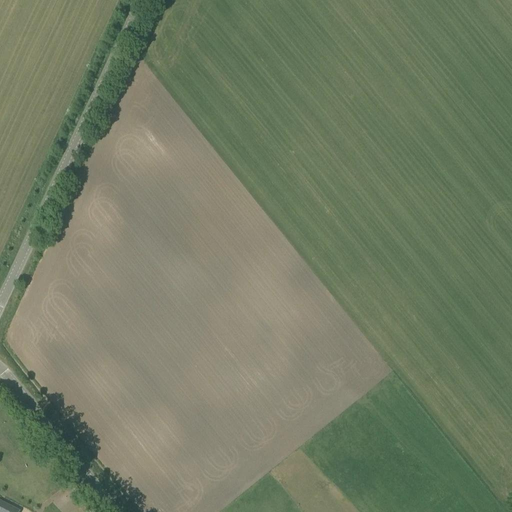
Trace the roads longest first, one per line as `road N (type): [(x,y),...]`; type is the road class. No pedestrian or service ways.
road 1 (tertiary): [(0,304),(140,0)]
road 2 (tertiary): [(115,511),(0,370)]
